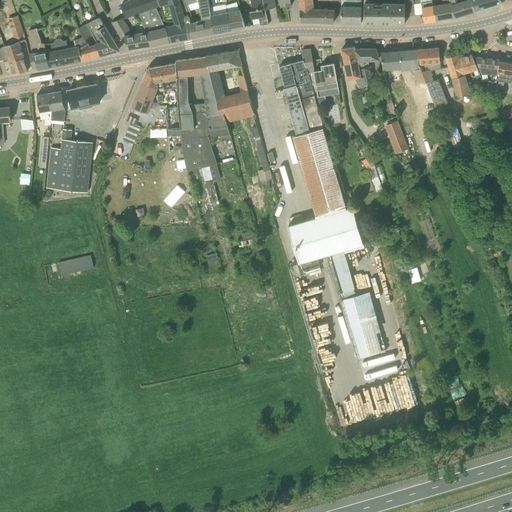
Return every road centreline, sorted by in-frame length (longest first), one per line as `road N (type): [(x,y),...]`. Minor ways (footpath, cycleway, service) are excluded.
road 1 (secondary): [(128,59),(252,34),(407,33),(480,23)]
road 2 (motorway): [(511,461),(345,511)]
road 3 (secondary): [(0,83),(128,59)]
